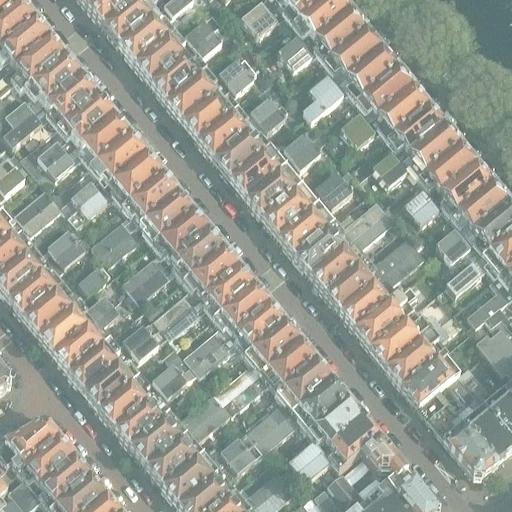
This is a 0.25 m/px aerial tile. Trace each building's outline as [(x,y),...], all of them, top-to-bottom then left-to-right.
[(0,0),(0,24),(18,9),(10,0),(0,0)] [(72,0),(85,14),(101,0),(72,0)] [(101,34),(142,0),(101,0),(85,14),(101,34)] [(151,11),(163,0),(142,0),(101,34),(117,54),(158,19),(151,11)] [(175,38),(167,29),(192,8),(185,0),(180,0),(158,19),(117,54),(133,73),(175,38)] [(215,0),(209,5),(210,6),(217,0),(225,9),(235,0),(215,0)] [(278,11),(292,0),(262,0),(266,5),(239,27),(233,20),(225,26),(238,42),(246,35),(247,37),(273,15),(268,9),(273,5),(278,11)] [(290,33),(332,0),(292,0),(278,11),(273,15),(247,37),(256,47),(282,25),(290,33)] [(314,47),(348,19),(332,0),(290,33),(297,43),(275,61),(284,71),(308,52),(314,47)] [(0,54),(33,27),(18,9),(0,24),(0,54)] [(321,73),(364,39),(348,19),(314,47),(319,53),(313,58),(308,52),(284,71),(292,81),(313,63),(321,73)] [(149,92),(212,40),(219,34),(210,23),(182,47),(175,38),(133,73),(149,92)] [(13,74),(48,45),(33,27),(0,54),(0,84),(5,81),(0,76),(8,69),(13,74)] [(344,86),(379,58),(364,39),(321,73),(329,82),(307,100),(314,109),(338,90),(344,86)] [(206,78),(199,69),(221,51),(212,40),(149,92),(165,112),(206,78)] [(0,101),(12,92),(19,100),(22,97),(62,62),(48,45),(13,74),(18,81),(10,88),(5,81),(0,84),(0,101)] [(353,110),(395,76),(391,73),(379,58),(344,86),(349,92),(344,97),(338,90),(314,109),(301,121),(309,131),(345,101),(353,110)] [(12,137),(77,81),(62,62),(22,97),(29,106),(3,127),(12,137)] [(181,131),(249,74),(243,66),(238,71),(236,68),(213,87),(206,78),(165,112),(181,131)] [(238,116),(230,107),(253,88),(250,85),(255,81),(249,74),(181,131),(197,151),(238,116)] [(359,138),(411,96),(405,88),(396,78),(395,76),(353,110),(361,119),(338,138),(347,148),(359,138)] [(54,136),(95,102),(77,81),(12,137),(1,146),(11,157),(47,127),(54,136)] [(384,149),(426,115),(416,103),(411,96),(359,138),(347,148),(355,158),(376,140),(384,149)] [(35,187),(36,187),(112,123),(95,102),(54,136),(55,137),(46,144),(54,153),(38,166),(30,157),(19,167),(22,170),(26,175),(28,179),(30,181),(35,187)] [(212,169),(281,113),(275,105),(270,109),(268,107),(246,125),(238,116),(197,151),(212,169)] [(269,154),(262,145),(284,127),(282,124),(287,120),(281,113),(212,169),(227,188),(269,154)] [(379,187),(443,135),(437,128),(426,115),(384,149),(392,159),(371,177),(379,187)] [(87,176),(128,143),(112,123),(36,187),(46,199),(55,191),(54,189),(80,167),(87,176)] [(417,188),(458,153),(448,141),(443,135),(379,187),(387,196),(409,178),(417,188)] [(243,207),(315,149),(309,142),(305,145),(302,141),(276,163),(269,154),(227,188),(243,207)] [(68,225),(144,162),(128,143),(87,176),(95,186),(74,203),(67,195),(52,207),(59,215),(61,217),(68,225)] [(302,193),(294,184),(320,162),(319,160),(328,153),(320,144),(315,149),(243,207),(259,227),(302,193)] [(439,201),(474,173),(458,153),(417,188),(424,197),(402,215),(411,226),(434,206),(429,200),(434,196),(439,201)] [(0,188),(22,170),(19,167),(13,160),(6,166),(0,170),(0,188)] [(120,215),(160,182),(144,162),(68,225),(67,226),(75,236),(112,205),(120,215)] [(0,219),(1,218),(0,216),(0,205),(30,181),(28,179),(26,175),(22,170),(0,188),(0,219)] [(448,227),(490,192),(474,173),(439,201),(444,207),(439,212),(434,206),(411,226),(418,235),(440,217),(448,227)] [(275,246),(344,191),(335,181),(309,202),(302,193),(259,227),(275,246)] [(138,232),(176,201),(160,182),(120,215),(127,223),(90,254),(99,265),(133,237),(138,232)] [(332,230),(325,222),(351,200),(344,191),(275,246),(291,265),(332,230)] [(444,266),(507,213),(490,192),(448,227),(458,239),(456,241),(453,238),(434,254),(444,266)] [(0,248),(11,239),(7,234),(16,227),(20,232),(51,206),(44,198),(8,227),(1,218),(0,219),(0,248)] [(150,253),(191,219),(176,201),(138,232),(144,238),(139,243),(133,237),(99,265),(107,274),(143,244),(150,253)] [(0,282),(45,244),(38,236),(56,221),(63,229),(67,226),(68,225),(61,217),(59,215),(52,207),(51,206),(20,232),(21,233),(12,240),(11,239),(0,248),(0,282)] [(337,248),(342,244),(346,249),(360,239),(384,219),(375,209),(339,239),(332,230),(291,265),(305,283),(341,254),(337,248)] [(470,271),(511,237),(511,218),(507,213),(444,266),(450,274),(463,262),(470,271)] [(170,268),(206,238),(191,219),(150,253),(157,261),(121,291),(128,299),(129,301),(164,273),(170,268)] [(364,267),(358,259),(388,234),(393,240),(398,237),(384,219),(360,239),(346,249),(347,249),(341,254),(305,283),(321,302),(364,267)] [(93,247),(101,241),(96,235),(89,241),(93,247)] [(488,292),(511,271),(511,237),(470,271),(435,302),(439,307),(446,301),(445,299),(446,297),(454,306),(484,279),(491,287),(487,291),(488,292)] [(138,312),(173,282),(180,290),(221,256),(206,238),(170,268),(174,274),(169,279),(164,273),(129,301),(136,309),(138,312)] [(44,276),(38,270),(49,261),(55,267),(75,250),(67,240),(52,252),(45,244),(0,282),(0,300),(6,308),(44,276)] [(336,320),(414,256),(405,246),(371,275),(364,267),(321,302),(336,320)] [(63,292),(56,284),(84,261),(75,250),(55,267),(59,273),(48,282),(44,276),(6,308),(22,327),(63,292)] [(159,338),(236,274),(221,256),(180,290),(187,298),(155,325),(153,323),(163,314),(158,309),(145,320),(151,328),(158,336),(159,338)] [(397,302),(390,295),(422,267),(417,260),(414,256),(336,320),(352,339),(397,302)] [(511,305),(511,304),(511,271),(488,292),(503,312),(511,305)] [(131,374),(158,353),(155,350),(164,343),(168,348),(205,319),(212,327),(252,293),(236,274),(159,338),(158,336),(149,344),(150,344),(129,361),(133,365),(124,373),(120,368),(82,400),(97,418),(139,384),(131,374)] [(36,345),(79,310),(106,288),(97,277),(69,300),(63,292),(22,327),(36,345)] [(225,348),(268,312),(252,293),(212,327),(218,335),(185,362),(184,361),(185,359),(185,358),(186,358),(181,351),(174,356),(189,374),(191,376),(221,351),(225,348)] [(367,358),(414,320),(407,312),(416,304),(407,293),(397,302),(352,339),(367,358)] [(136,309),(129,301),(128,299),(122,304),(131,314),(136,309)] [(511,304),(511,305),(511,321),(507,325),(498,315),(483,327),(490,336),(500,327),(504,332),(511,341),(511,339),(511,304)] [(50,362),(111,314),(103,305),(86,319),(79,310),(36,345),(50,362)] [(242,364),(283,331),(268,312),(225,348),(230,353),(226,357),(221,351),(191,376),(195,380),(198,385),(234,354),(242,364)] [(66,380),(108,346),(101,337),(118,323),(111,314),(50,362),(66,380)] [(383,377),(439,331),(430,320),(421,328),(414,320),(367,358),(383,377)] [(435,354),(461,332),(452,322),(440,332),(439,331),(383,377),(399,397),(442,363),(435,354)] [(258,381),(297,348),(283,331),(242,364),(250,372),(213,403),(221,412),(258,381)] [(511,342),(511,341),(504,332),(488,345),(511,373),(511,342)] [(120,368),(116,363),(125,356),(129,361),(150,344),(149,344),(141,334),(116,355),(108,346),(66,380),(82,400),(120,368)] [(511,381),(509,377),(511,374),(511,373),(488,345),(486,342),(475,351),(502,384),(505,382),(511,389),(501,396),(511,409),(511,381)] [(274,402),(314,368),(297,348),(258,381),(221,412),(229,422),(230,424),(267,394),(274,402)] [(150,405),(189,374),(174,356),(174,355),(173,356),(163,364),(171,374),(150,391),(146,393),(139,384),(97,418),(112,437),(150,405)] [(445,394),(456,385),(458,383),(442,363),(399,397),(416,417),(438,400),(445,394)] [(253,452),(330,388),(314,368),(274,402),(281,411),(244,441),(253,452)] [(170,422),(162,412),(186,391),(186,390),(190,387),(189,385),(195,380),(191,376),(189,374),(150,405),(112,437),(128,456),(170,422)] [(511,409),(501,396),(490,405),(467,376),(458,383),(456,385),(511,452),(511,409)] [(511,459),(511,452),(456,385),(445,394),(463,416),(456,421),(474,444),(497,472),(511,459)] [(305,441),(345,406),(330,388),(253,452),(267,468),(268,468),(269,469),(269,470),(282,459),(275,451),(297,432),(305,441)] [(474,444),(456,421),(438,400),(416,417),(453,462),(474,444)] [(144,475),(221,412),(213,403),(212,401),(177,431),(170,422),(128,456),(144,475)] [(295,481),(362,426),(345,406),(305,441),(312,450),(287,471),(295,481)] [(202,462),(194,452),(229,422),(221,412),(144,475),(161,496),(202,462)] [(359,463),(379,447),(362,426),(295,481),(285,489),(292,498),(302,490),(304,492),(330,472),(337,481),(359,463)] [(29,471),(58,447),(48,435),(38,433),(10,449),(29,471)] [(180,511),(220,479),(253,452),(244,441),(209,470),(202,462),(161,496),(173,511),(180,511)] [(497,472),(474,444),(453,462),(471,484),(480,486),(497,472)] [(39,495),(73,466),(58,447),(29,471),(16,482),(23,490),(7,503),(14,511),(18,511),(32,501),(26,493),(33,488),(39,495)] [(403,476),(379,447),(359,463),(374,482),(386,483),(389,487),(403,476)] [(16,482),(29,471),(10,449),(0,454),(0,470),(6,478),(0,482),(0,494),(15,481),(16,482)] [(217,511),(233,499),(226,491),(258,465),(264,471),(267,468),(253,452),(220,479),(180,511),(217,511)] [(40,511),(56,511),(89,485),(73,466),(39,495),(44,501),(37,507),(32,501),(18,511),(37,511),(39,511),(40,511)] [(257,511),(285,489),(278,482),(269,470),(269,469),(264,473),(272,482),(247,503),(240,495),(234,500),(233,499),(217,511),(257,511)] [(432,511),(403,476),(389,487),(390,488),(385,492),(400,511),(432,511)] [(400,511),(385,492),(384,491),(363,507),(342,480),(325,494),(332,502),(330,503),(336,511),(400,511)] [(95,511),(105,504),(89,485),(56,511),(95,511)] [(280,511),(294,501),(292,498),(285,489),(257,511),(280,511)] [(14,511),(7,503),(0,494),(0,511),(14,511)] [(336,511),(330,503),(329,504),(323,497),(313,505),(318,511),(336,511)]
